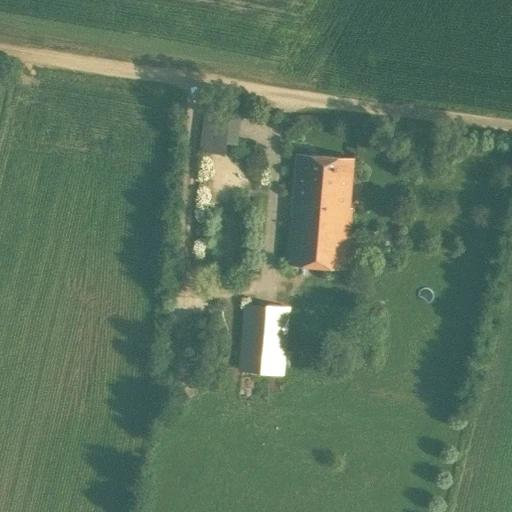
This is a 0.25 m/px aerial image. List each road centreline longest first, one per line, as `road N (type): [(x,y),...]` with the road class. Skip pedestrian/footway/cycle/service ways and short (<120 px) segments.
road 1 (unclassified): [(511,128),(203,82)]
road 2 (track): [(203,82),(0,51)]
